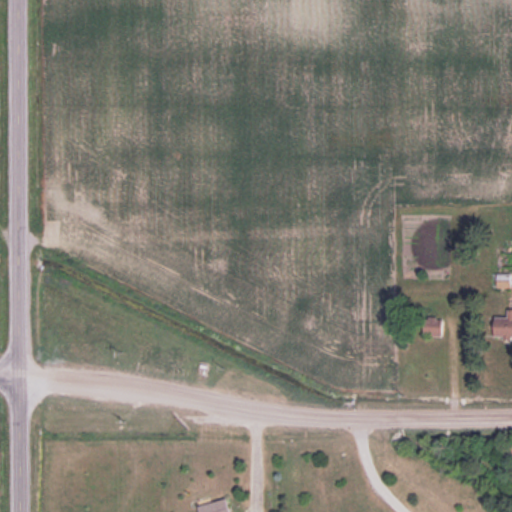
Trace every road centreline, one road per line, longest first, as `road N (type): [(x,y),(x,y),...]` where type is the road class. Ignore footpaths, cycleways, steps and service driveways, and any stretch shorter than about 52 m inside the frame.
road 1 (residential): [(0,374),(144,387),(294,415),(511,417)]
road 2 (tertiary): [(18,511),(18,0)]
